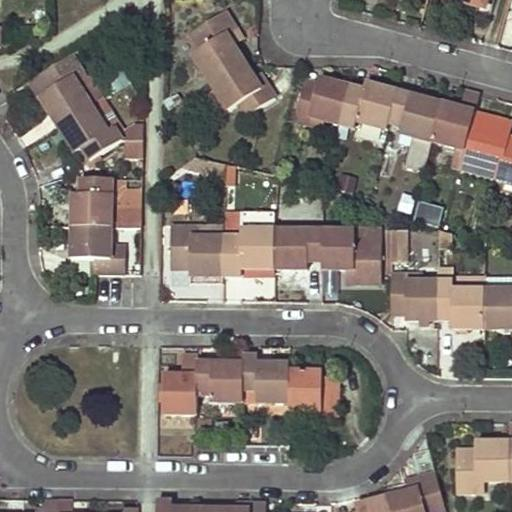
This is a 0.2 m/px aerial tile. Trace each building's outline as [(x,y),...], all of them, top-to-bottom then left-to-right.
[(485,11),(488,0),(447,0),(449,0),(473,7),(485,11)] [(229,10),(194,33),(205,49),(198,53),(216,81),(246,62),(229,34),(240,27),(229,10)] [(78,56),(41,80),(51,95),(46,98),(64,127),(97,106),(82,84),(78,78),(89,71),(78,56)] [(246,62),(216,81),(234,108),(245,101),(253,113),(279,96),(271,84),(264,88),(256,76),(246,62)] [(89,71),(78,78),(82,84),(93,77),(89,71)] [(264,88),(271,84),(263,71),(256,76),(264,88)] [(355,86),(323,77),(322,81),(320,89),(307,86),(298,118),(311,122),(313,114),(327,118),(345,123),(355,86)] [(320,89),(322,81),(309,77),(307,86),(320,89)] [(368,89),(355,86),(345,123),(359,127),(361,119),(391,128),(393,121),(401,91),(370,82),(368,89)] [(464,108),(446,103),(436,140),(436,141),(460,147),(455,166),(463,168),(478,112),(483,93),(469,90),(464,108)] [(446,103),(401,91),(393,121),(409,125),(407,133),(436,140),(446,103)] [(108,99),(97,106),(64,127),(81,153),(88,149),(96,162),(129,141),(146,142),(147,125),(141,124),(130,131),(108,99)] [(510,121),(478,112),(463,168),(510,181),(511,173),(511,172),(511,134),(506,133),(510,121)] [(313,114),(311,122),(325,126),(327,118),(313,114)] [(77,228),(115,229),(115,179),(86,179),(86,195),(78,194),(77,228)] [(415,222),(440,229),(445,210),(420,203),(415,222)] [(190,226),(175,226),(175,269),(194,269),(194,276),(228,276),(228,237),(196,237),(190,237),(190,226)] [(114,246),(115,229),(77,228),(77,256),(94,256),(94,276),(111,276),(128,276),(129,256),(114,256),(114,246)] [(246,238),(228,237),(228,276),(246,277),(246,269),(279,270),(280,230),(247,230),(246,238)] [(329,231),(280,230),(279,270),(312,270),(312,262),(328,262),(329,231)] [(361,232),(329,231),(328,262),(328,270),(352,270),(360,270),(360,283),(387,284),(388,247),(361,247),(361,232)] [(114,256),(129,256),(129,247),(114,246),(114,256)] [(396,269),(395,304),(408,304),(408,312),(408,316),(440,316),(441,278),(425,278),(410,278),(411,269),(396,269)] [(426,270),(411,269),(410,278),(425,278),(426,270)] [(360,270),(352,270),(352,283),(360,283),(360,270)] [(456,270),(455,279),(455,287),(487,288),(487,270),(456,270)] [(441,278),(440,316),(455,317),(454,324),(486,325),(487,288),(455,287),(455,279),(441,278)] [(511,288),(487,288),(486,325),(511,325),(511,288)] [(201,355),(187,355),(187,375),(170,375),(169,414),(200,415),(200,396),(201,362),(201,355)] [(264,356),(247,356),(247,362),(247,391),(261,392),(261,403),(293,404),(294,371),(294,364),(264,363),(264,356)] [(247,362),(201,362),(200,396),(213,396),(213,402),(246,403),(247,391),(247,362)] [(327,372),(294,371),(293,404),(293,411),(314,411),(324,412),(324,418),(341,418),(341,387),(327,386),(327,377),(327,372)] [(327,386),(341,387),(342,377),(327,377),(327,386)] [(456,447),(455,488),(477,488),(477,477),(486,478),(509,478),(510,439),(475,438),(475,447),(456,447)] [(416,487),(386,496),(390,511),(445,511),(434,472),(413,478),(416,487)] [(486,478),(477,477),(477,488),(486,489),(486,478)] [(356,511),(390,511),(386,496),(354,505),(356,511)] [(38,511),(56,511),(57,499),(39,498),(38,511)] [(71,511),(72,499),(57,499),(56,511),(71,511)] [(170,499),(156,499),(155,511),(202,511),(202,507),(170,507),(170,499)] [(236,500),(236,508),(251,508),(252,500),(236,500)] [(264,511),(265,501),(252,500),(251,508),(251,511),(264,511)]
